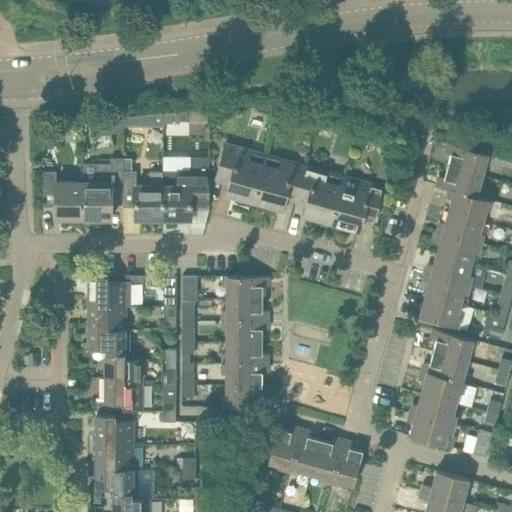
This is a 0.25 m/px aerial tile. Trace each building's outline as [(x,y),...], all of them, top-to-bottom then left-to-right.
[(187,121),(187,111),(163,113),(163,123),(173,123),(173,121),(187,121)] [(163,123),(163,113),(124,117),(124,126),(159,127),(159,134),(163,134),(163,123)] [(488,165),(491,154),(447,142),(445,152),(450,154),(447,165),(481,175),(497,179),(499,180),(502,169),(488,165)] [(254,201),(266,156),(224,144),(220,160),(215,179),(228,183),(226,193),(254,201)] [(295,201),(305,166),(266,156),(254,201),(281,209),(284,198),(295,201)] [(111,193),(116,193),(116,158),(110,158),(110,164),(96,164),(96,181),(83,181),(83,218),(111,218),(111,193)] [(162,219),(163,171),(149,171),(149,184),(135,185),(134,171),(130,171),(130,159),(123,158),(116,158),(116,193),(123,193),(123,206),(135,206),(135,218),(162,219)] [(176,171),(163,171),(162,219),(190,219),(191,207),(209,207),(209,158),(189,158),(189,184),(176,185),(176,171)] [(481,175),(447,165),(444,177),(438,176),(435,185),(448,189),(448,188),(480,197),(480,196),(491,200),(497,179),(481,175)] [(331,222),(343,176),(305,166),(295,201),(306,204),(303,214),(331,222)] [(83,218),(83,181),(55,181),(56,171),(43,171),(42,206),(55,206),(54,218),(83,218)] [(382,186),(343,176),(331,222),(359,230),(361,219),(372,222),(382,186)] [(489,210),(491,200),(480,196),(480,197),(448,188),(448,189),(446,197),(451,199),(448,211),(482,220),(485,209),(489,210)] [(482,220),(448,211),(445,223),(439,221),(436,230),(480,242),(482,233),(479,232),(482,220)] [(477,252),(480,242),(436,230),(434,239),(440,241),(436,252),(471,262),(474,251),(477,252)] [(471,262),(436,252),(433,264),(428,263),(425,272),(469,284),(471,275),(468,274),(471,262)] [(466,294),(469,284),(425,272),(423,281),(428,282),(425,294),(459,304),(462,293),(466,294)] [(511,286),(511,273),(506,272),(503,284),(511,286)] [(124,305),(125,282),(131,282),(131,275),(88,275),(88,299),(106,299),(106,305),(124,305)] [(176,275),(153,275),(153,286),(163,286),(163,306),(175,306),(176,275)] [(182,275),(182,298),(196,298),(197,275),(182,275)] [(268,275),(241,275),(222,275),(222,286),(225,286),(225,298),(262,298),(262,286),(268,286),(268,275)] [(459,304),(425,294),(422,306),(416,304),(413,314),(457,326),(460,316),(456,315),(459,304)] [(194,300),(196,300),(196,298),(182,298),(182,312),(194,313),(194,300)] [(262,310),(262,298),(225,298),(225,309),(221,308),(221,319),(268,319),(268,310),(262,310)] [(124,328),(124,305),(106,305),(106,299),(88,299),(88,323),(106,323),(106,329),(129,329),(129,328),(124,328)] [(506,316),(509,304),(498,301),(495,313),(506,316)] [(175,316),(175,306),(163,306),(163,316),(175,316)] [(503,329),(506,316),(495,313),(491,325),(503,329)] [(268,329),(268,319),(221,319),(221,329),(225,328),(225,341),(262,341),(262,329),(268,329)] [(129,353),(129,329),(106,329),(106,323),(88,323),(88,348),(105,348),(105,353),(125,353),(129,353)] [(485,324),(482,333),(500,337),(503,329),(491,325),(485,324)] [(193,341),(194,328),(182,328),(182,341),(193,341)] [(476,340),(433,328),(430,338),(435,339),(432,351),(465,360),(469,348),(473,349),(476,340)] [(193,353),(193,341),(182,341),(182,353),(193,353)] [(262,353),(262,341),(225,341),(225,352),(221,352),(221,362),(267,363),(267,353),(262,353)] [(176,359),(176,349),(163,349),(163,359),(176,359)] [(465,360),(432,351),(429,363),(424,361),(421,370),(464,382),(467,372),(462,371),(465,360)] [(125,358),(125,353),(105,353),(105,377),(123,377),(123,383),(142,384),(142,358),(125,358)] [(509,372),(511,362),(511,359),(501,357),(498,369),(509,372)] [(176,370),(176,359),(163,359),(163,370),(176,370)] [(267,372),(267,363),(221,362),(221,371),(224,371),(225,384),(262,384),(262,372),(267,372)] [(506,385),(509,372),(498,369),(495,381),(506,385)] [(462,392),(464,382),(421,370),(419,379),(424,381),(421,393),(453,402),(456,390),(462,392)] [(193,384),(193,371),(182,371),(182,384),(193,384)] [(141,407),(142,384),(123,383),(123,377),(105,377),(105,401),(96,401),(96,411),(122,411),(123,407),(141,407)] [(193,397),(193,384),(182,384),(182,397),(193,397)] [(262,396),(262,384),(225,384),(225,396),(222,396),(222,406),(267,407),(267,397),(262,396)] [(453,402),(421,393),(418,405),(412,403),(410,412),(453,424),(456,414),(451,412),(453,402)] [(498,414),(501,402),(490,399),(487,411),(498,414)] [(163,401),(162,411),(175,411),(175,401),(163,401)] [(175,422),(175,411),(162,411),(162,421),(175,422)] [(495,426),(498,414),(487,411),(483,423),(495,426)] [(451,433),(453,424),(410,412),(407,421),(413,423),(409,435),(444,445),(447,432),(451,433)] [(96,413),(96,438),(114,438),(114,444),(132,444),(132,419),(116,419),(116,414),(96,413)] [(289,471),(301,428),(292,425),(290,431),(277,427),(268,461),(279,464),(278,468),(289,471)] [(311,473),(320,439),(308,436),(310,430),(301,428),(289,471),(296,473),(298,470),(311,473)] [(511,430),(504,428),(500,440),(511,443),(511,430)] [(472,453),(486,457),(493,433),(479,429),(472,453)] [(330,483),(342,439),(333,437),(332,442),(320,439),(311,473),(321,476),(320,480),(330,483)] [(132,467),(132,444),(114,444),(114,438),(96,438),(96,462),(114,462),(114,468),(137,468),(137,467),(132,467)] [(353,485),(361,456),(362,450),(350,447),(351,441),(342,439),(330,483),(338,485),(339,481),(353,485)] [(183,458),(183,468),(195,468),(195,458),(183,458)] [(137,493),(137,468),(114,468),(114,462),(96,462),(96,487),(113,487),(113,492),(132,492),(132,493),(137,493)] [(195,478),(195,468),(183,468),(182,478),(195,478)] [(462,501),(469,478),(436,469),(431,486),(423,483),(421,490),(462,501)] [(219,498),(219,486),(195,486),(195,498),(219,498)] [(459,511),(462,501),(421,490),(419,497),(428,499),(424,511),(459,511)] [(132,498),(132,493),(132,492),(113,492),(112,511),(149,511),(149,498),(132,498)] [(218,511),(219,498),(195,498),(194,511),(218,511)]
